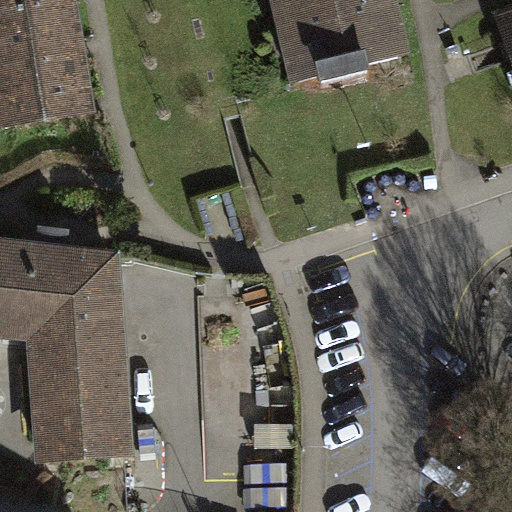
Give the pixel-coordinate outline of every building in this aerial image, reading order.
[(0,0),(0,10),(60,0),(0,0)] [(60,0),(0,10),(0,67),(70,56),(61,0),(60,0)] [(265,0),(285,83),(389,58),(375,0),(265,0)] [(511,16),(494,23),(511,73),(511,16)] [(0,67),(0,124),(80,111),(70,56),(0,67)] [(0,248),(0,330),(25,333),(36,459),(118,454),(106,261),(0,248)]
